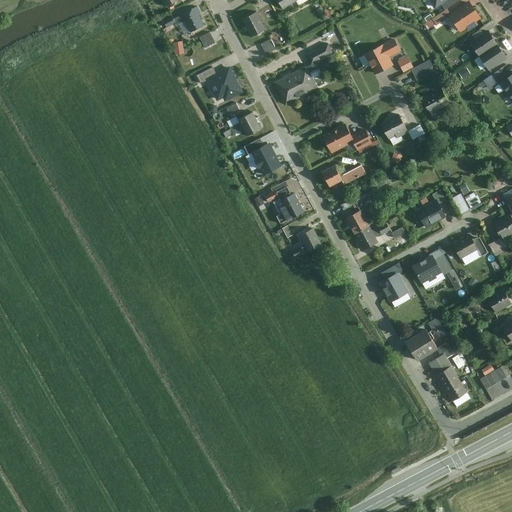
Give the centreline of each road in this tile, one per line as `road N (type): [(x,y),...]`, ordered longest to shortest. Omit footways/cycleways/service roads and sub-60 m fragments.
road 1 (residential): [(511,401),(450,431),(358,278)]
road 2 (secondary): [(511,432),(361,511)]
road 3 (residential): [(358,278),(288,143)]
road 4 (residential): [(288,143),(218,11)]
road 5 (residential): [(358,278),(469,217)]
